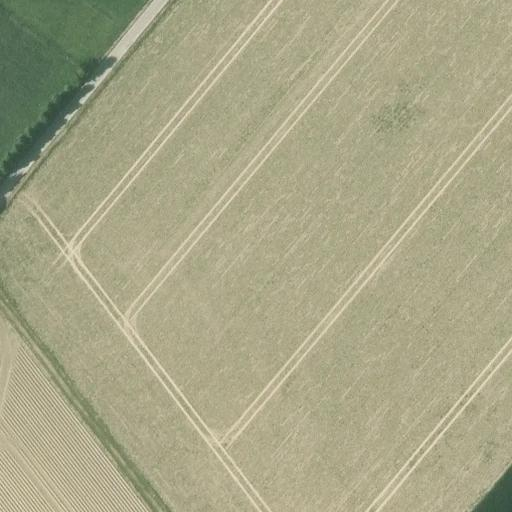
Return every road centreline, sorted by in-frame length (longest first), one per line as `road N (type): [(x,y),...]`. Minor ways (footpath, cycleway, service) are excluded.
road 1 (track): [(157,511),(0,306)]
road 2 (track): [(0,196),(163,0)]
